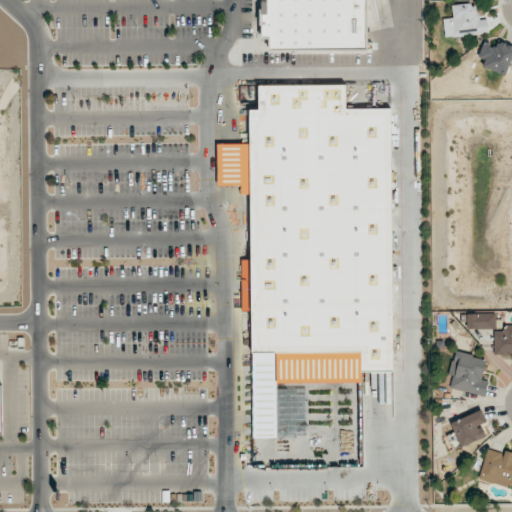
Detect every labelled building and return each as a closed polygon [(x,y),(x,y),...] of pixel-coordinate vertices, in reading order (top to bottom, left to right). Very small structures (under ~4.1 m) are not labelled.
[(366,50),(366,0),(260,0),(260,38),(269,38),(269,50),(366,50)] [(443,18),(445,37),(488,34),(487,20),(478,20),(477,4),(452,5),(453,18),(443,18)] [(482,66),(505,75),(511,58),(511,46),(499,40),(496,47),(484,42),(478,56),(485,59),(482,66)] [(212,143),(212,187),(238,186),(239,193),(245,193),(246,260),(240,260),(240,310),(246,310),(247,354),(247,441),(275,441),(275,387),(360,387),(360,374),(390,374),(389,109),(342,109),(342,82),(252,83),(252,108),(244,108),(244,143),(212,143)] [(467,329),(496,328),(496,313),(467,314),(467,329)] [(494,332),(494,354),(511,353),(511,325),(505,326),(505,331),(494,332)] [(488,381),(482,380),(486,358),(454,352),(449,375),(453,375),(450,389),(485,396),(488,381)] [(450,423),(461,447),(486,436),(481,424),(487,422),(481,409),(450,423)] [(479,479),(511,487),(511,452),(505,450),(504,453),(487,449),(479,479)]
